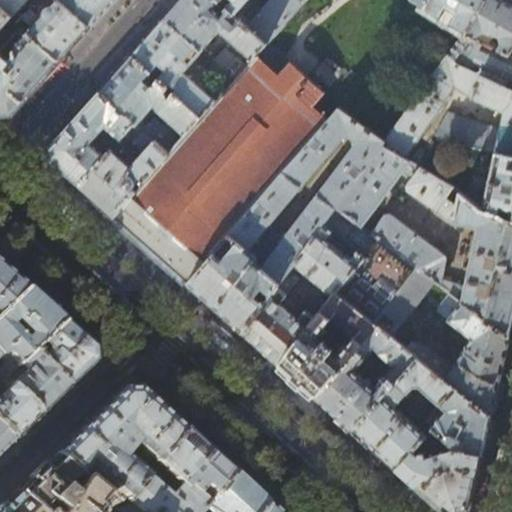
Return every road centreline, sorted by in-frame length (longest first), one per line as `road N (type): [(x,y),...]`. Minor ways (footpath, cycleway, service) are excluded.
road 1 (residential): [(156,326),(369,511)]
road 2 (residential): [(0,481),(156,326)]
road 3 (residential): [(0,161),(146,0)]
road 4 (residential): [(0,186),(156,326)]
